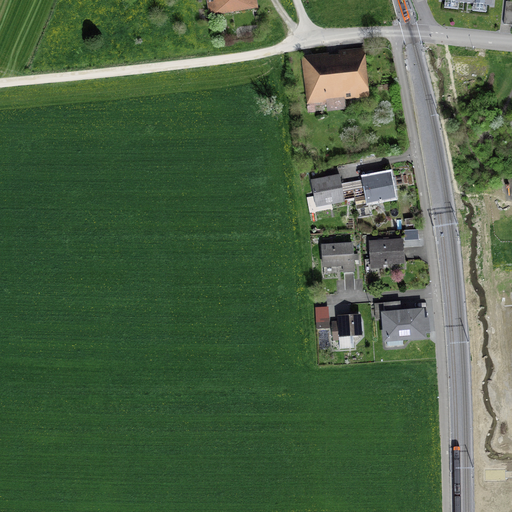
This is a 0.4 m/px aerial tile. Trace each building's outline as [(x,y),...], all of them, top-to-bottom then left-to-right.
[(214,0),(216,8),(247,3),(246,0),(214,0)] [(357,60),(301,65),(305,102),(325,100),(326,109),(341,108),(340,97),(360,95),(357,60)] [(363,180),(363,181),(341,185),(340,176),(328,178),(311,181),(316,205),(355,198),(359,217),(373,214),(370,201),(395,196),(390,174),(377,177),(363,180)] [(404,242),(370,244),(372,271),(406,268),(404,242)] [(354,245),(322,247),(324,270),(356,268),(354,245)] [(399,302),(375,303),(376,319),(382,318),(382,311),(399,310),(399,302)] [(423,311),(385,314),(387,343),(425,340),(423,311)] [(360,317),(338,319),(340,341),(362,339),(360,317)]
